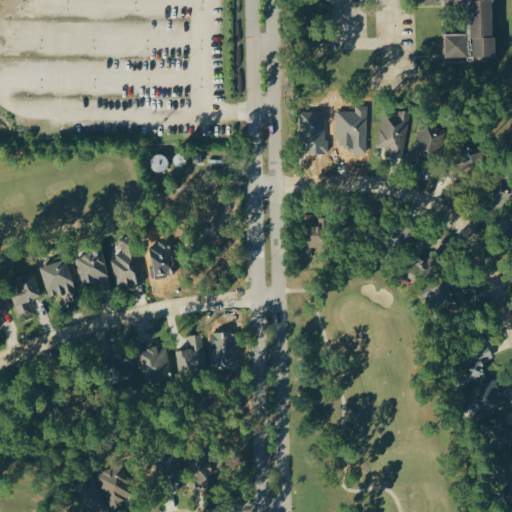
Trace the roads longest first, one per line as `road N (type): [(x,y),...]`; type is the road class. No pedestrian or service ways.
road 1 (residential): [(272,511),(263,0)]
road 2 (residential): [(511,313),(472,235),(435,201),(385,183),(268,183)]
road 3 (residential): [(0,358),(127,315),(271,293)]
